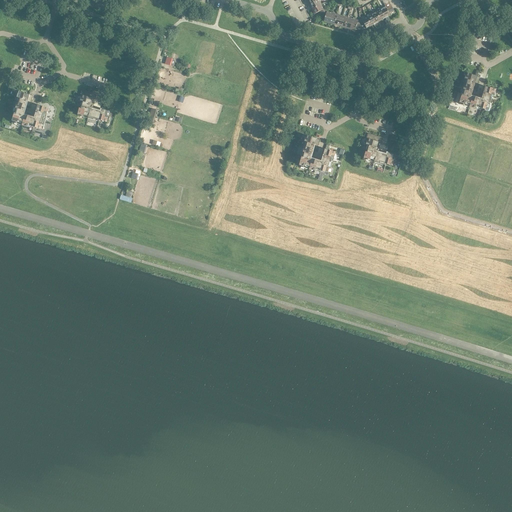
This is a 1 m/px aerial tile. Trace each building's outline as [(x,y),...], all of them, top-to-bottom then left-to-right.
[(321,4),(318,0),(317,0),(309,5),(312,9),(321,4)] [(324,9),(321,4),(312,9),(314,14),(320,11),(323,14),(325,10),(324,9)] [(386,7),(382,9),(381,8),(380,9),(386,18),(387,20),(388,23),(390,22),(387,17),(390,15),(389,14),(388,11),(386,8),(386,7)] [(386,18),(380,9),(380,10),(376,12),(381,21),(386,18)] [(327,12),(325,10),(323,14),(325,16),(324,22),(329,23),(332,13),(327,12)] [(381,21),(376,12),(372,15),(372,13),(371,14),(376,23),(381,21)] [(337,15),(332,13),(329,23),(334,25),(337,15)] [(376,23),(371,14),(370,14),(371,15),(367,18),(371,26),(376,23)] [(342,16),(337,15),(334,25),(339,26),(342,16)] [(348,18),(342,16),(339,26),(345,28),(348,18)] [(353,19),(348,18),(345,28),(350,29),(353,19)] [(371,26),(367,18),(362,20),(360,20),(361,29),(366,29),(367,29),(366,29),(371,26)] [(358,21),(353,19),(350,29),(355,31),(355,30),(361,29),(360,20),(358,21)] [(460,83),(463,84),(462,89),(463,89),(459,104),(480,110),(481,109),(489,111),(496,90),(485,87),(483,92),(481,99),(478,97),(478,95),(473,94),(473,96),(471,95),(473,87),(477,88),(480,77),(463,72),(460,83)] [(82,96),(92,99),(95,100),(97,94),(82,89),(80,95),(82,96)] [(13,102),(16,103),(14,109),(16,109),(12,122),(33,129),(34,127),(43,130),(49,108),(38,105),(36,111),(35,117),(31,116),(32,114),(26,113),(26,115),(24,114),(27,106),(30,107),(33,96),(16,91),(13,102)] [(92,99),(82,96),(79,106),(80,106),(78,115),(99,121),(99,120),(108,123),(110,117),(108,116),(110,111),(102,109),(101,108),(100,111),(94,110),(94,108),(95,109),(95,107),(95,106),(92,106),(91,108),(90,107),(92,99)] [(366,139),(368,139),(378,143),(381,143),(383,138),(368,133),(366,139)] [(300,146),(303,147),(301,152),(303,152),(299,166),(320,172),(321,171),(330,173),(336,152),(325,149),(323,155),(321,161),(318,160),(318,158),(313,157),(313,159),(311,158),(314,150),(317,151),(320,140),(303,135),(300,146)] [(378,143),(368,139),(364,150),(366,150),(363,159),(385,165),(385,164),(394,166),(396,160),(394,160),(396,155),(388,153),(388,152),(386,152),(386,154),(380,152),(381,150),(378,150),(377,151),(376,151),(378,143)]
